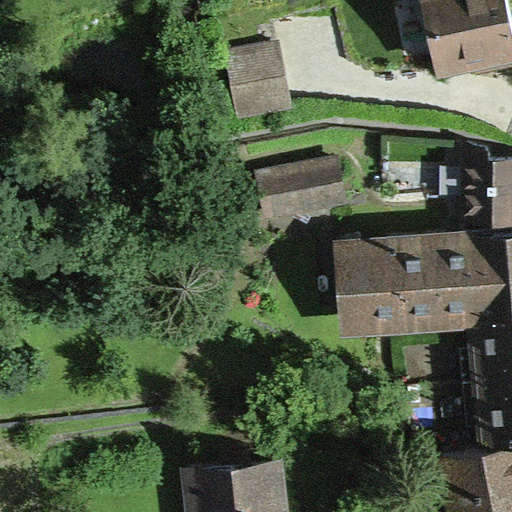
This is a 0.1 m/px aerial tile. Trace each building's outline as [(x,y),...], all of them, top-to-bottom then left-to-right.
[(500,0),(422,0),(436,72),(511,57),(500,0)] [(266,45),(226,52),(230,75),(270,69),(266,45)] [(489,144),(460,144),(460,221),(511,220),(511,159),(489,159),(489,144)] [(334,158),(259,174),(268,217),(344,201),(334,158)] [(511,230),(336,246),(343,331),(458,321),(511,316),(511,230)] [(511,316),(458,321),(463,379),(511,375),(511,316)] [(33,353),(7,356),(9,372),(35,369),(33,353)] [(511,375),(463,379),(469,444),(511,440),(511,375)] [(511,511),(511,444),(436,462),(448,511),(511,511)] [(281,511),(276,459),(180,468),(184,511),(281,511)]
